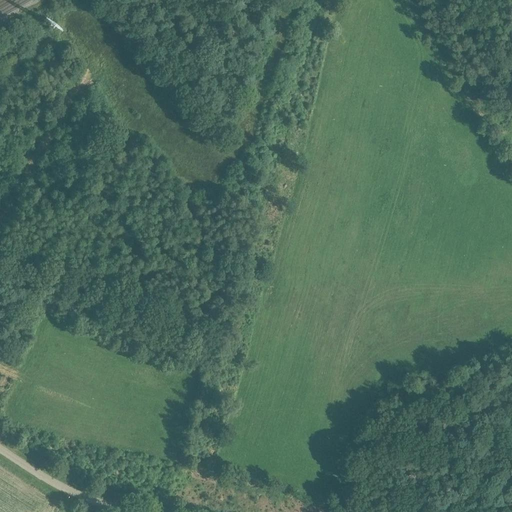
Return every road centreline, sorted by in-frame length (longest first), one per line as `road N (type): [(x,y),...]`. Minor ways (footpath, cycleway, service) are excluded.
road 1 (track): [(81,72),(0,209)]
road 2 (unclassified): [(130,511),(59,488),(0,450)]
